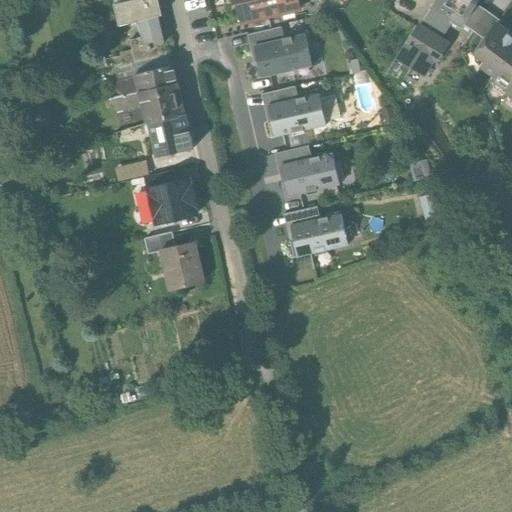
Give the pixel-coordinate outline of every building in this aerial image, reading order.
[(109,0),(115,27),(137,22),(141,39),(130,42),(132,51),(121,53),(123,65),(132,63),(166,56),(164,43),(165,43),(159,15),(160,15),(157,0),(109,0)] [(293,0),(239,0),(244,22),(296,10),(293,0)] [(436,0),(432,7),(453,20),(463,26),(476,5),(479,0),(436,0)] [(486,11),(476,5),(463,26),(474,32),(486,11)] [(432,7),(398,62),(421,76),(431,61),(434,63),(446,44),(440,41),(452,22),(461,28),(463,26),(453,20),(432,7)] [(500,22),(486,11),(474,32),(485,40),(497,24),(498,25),(500,22)] [(511,35),(498,25),(497,24),(485,40),(474,54),(485,62),(481,67),(494,77),(491,80),(511,95),(511,35)] [(305,34),(252,48),(259,77),(313,63),(305,34)] [(123,65),(115,67),(118,80),(113,81),(114,84),(136,78),(135,75),(132,63),(123,65)] [(173,67),(135,75),(136,78),(139,91),(177,84),(173,67)] [(114,84),(112,84),(115,97),(125,95),(139,91),(136,78),(114,84)] [(321,82),(302,83),(302,94),(321,93),(321,82)] [(177,84),(139,91),(142,104),(146,123),(151,122),(185,115),(177,84)] [(139,91),(125,95),(128,108),(142,104),(139,91)] [(115,97),(111,98),(114,111),(128,108),(125,95),(115,97)] [(318,95),(266,109),(273,136),(325,123),(318,95)] [(185,115),(151,122),(159,155),(169,153),(170,159),(178,157),(177,152),(192,148),(185,115)] [(130,128),(117,132),(119,143),(132,139),(130,128)] [(332,155),(282,167),(288,195),(339,183),(332,155)] [(175,171),(146,177),(148,189),(178,182),(175,171)] [(178,182),(148,189),(156,224),(197,215),(189,180),(178,182)] [(342,216),(291,228),(298,256),(349,244),(342,216)] [(167,234),(145,239),(148,255),(162,252),(162,251),(170,249),(167,234)] [(170,249),(162,251),(162,252),(171,290),(203,283),(195,243),(170,249)]
